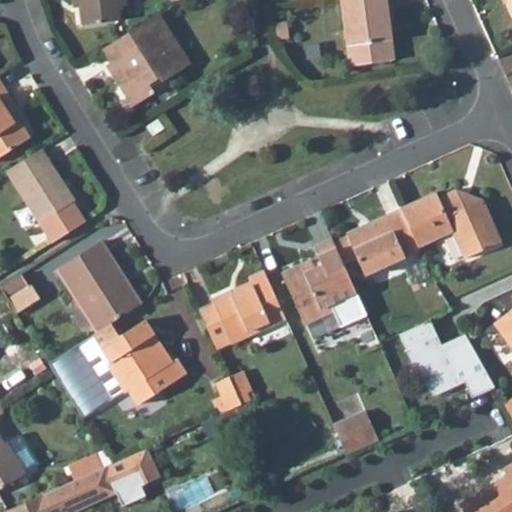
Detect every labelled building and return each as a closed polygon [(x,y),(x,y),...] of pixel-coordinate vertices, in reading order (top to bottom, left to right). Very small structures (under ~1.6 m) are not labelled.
[(80,7),(83,25),(119,20),(117,5),(126,4),(125,0),(73,0),(75,7),(80,7)] [(340,0),(349,65),(393,59),(390,31),(388,16),(392,15),(389,0),(340,0)] [(119,83),(133,106),(154,93),(149,84),(159,77),(162,82),(189,65),(157,14),(103,48),(111,61),(123,81),(119,83)] [(123,81),(111,61),(107,64),(119,83),(123,81)] [(0,156),(29,138),(18,119),(13,122),(9,116),(14,113),(18,110),(0,82),(0,156)] [(18,119),(14,113),(9,116),(13,122),(18,119)] [(147,126),(153,135),(164,128),(158,118),(147,126)] [(6,171),(39,223),(52,243),(86,222),(73,202),(75,200),(42,148),(6,171)] [(401,208),(418,246),(452,231),(463,258),(493,244),(483,221),(491,218),(483,199),(456,189),(439,196),(436,191),(401,207),(401,208)] [(346,232),(365,274),(419,249),(418,246),(401,208),(346,232)] [(483,221),(493,244),(501,241),(491,218),(483,221)] [(282,272),(304,323),(333,310),(340,326),(366,315),(356,291),(332,238),(314,246),(320,259),(325,270),(317,273),(313,263),(311,259),(282,272)] [(57,268),(97,331),(111,322),(136,307),(120,282),(125,278),(101,240),(57,268)] [(325,270),(320,259),(313,263),(317,273),(325,270)] [(231,290),(211,298),(213,302),(199,308),(218,349),(251,335),(249,330),(268,322),(270,327),(286,319),(265,270),(249,276),(252,285),(232,294),(231,290)] [(0,287),(0,289),(16,314),(40,299),(31,285),(29,287),(21,275),(0,287)] [(136,307),(141,303),(125,278),(120,282),(136,307)] [(511,308),(494,322),(511,345),(511,308)] [(452,310),(435,317),(440,331),(457,324),(452,310)] [(111,322),(97,331),(48,363),(83,417),(125,390),(126,392),(129,390),(138,404),(186,374),(176,358),(168,363),(162,354),(165,352),(144,320),(119,336),(111,322)] [(430,320),(425,322),(432,338),(437,336),(430,320)] [(249,330),(251,335),(270,327),(268,322),(249,330)] [(425,322),(399,334),(413,365),(416,363),(425,384),(427,387),(428,389),(433,392),(435,392),(437,392),(442,392),(464,381),(472,397),(495,386),(467,338),(443,349),(441,344),(437,336),(432,338),(425,322)] [(464,334),(441,344),(443,349),(467,338),(464,334)] [(230,376),(239,396),(248,392),(253,390),(244,370),(230,376)] [(214,399),(220,414),(242,403),(239,396),(230,376),(217,382),(222,396),(214,399)] [(239,396),(242,403),(251,400),(248,392),(239,396)] [(0,487),(24,472),(23,471),(5,442),(3,443),(0,438),(0,413),(2,412),(0,407),(0,487)] [(351,416),(365,446),(379,439),(365,410),(351,416)] [(333,424),(347,453),(365,446),(351,416),(333,424)] [(35,464),(16,435),(5,442),(23,471),(35,464)] [(75,479),(2,511),(50,511),(49,510),(57,506),(59,511),(69,511),(115,492),(121,505),(145,495),(140,485),(159,476),(146,447),(102,467),(75,479)] [(75,479),(102,467),(96,453),(69,466),(75,479)] [(459,504),(463,511),(511,511),(511,464),(503,470),(506,474),(459,504)]
